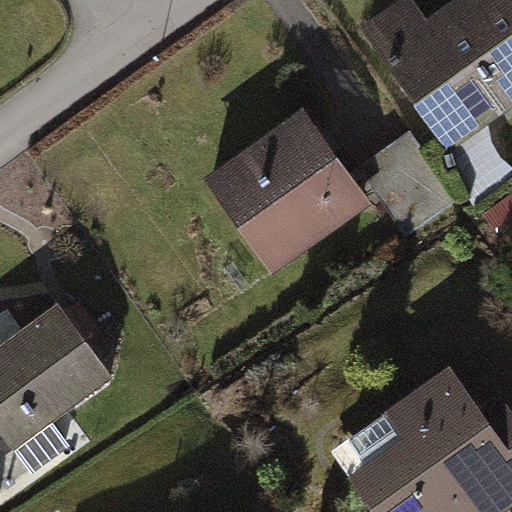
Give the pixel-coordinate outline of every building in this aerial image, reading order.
[(418,0),(411,0),(373,26),(451,139),(511,97),(511,0),(470,0),(435,24),(418,0)] [(315,115),(218,175),(277,270),(374,210),(315,115)] [(413,136),(358,168),(393,228),(449,196),(413,136)] [(72,308),(0,358),(0,418),(22,450),(123,381),(72,308)] [(418,441),(368,473),(392,511),(511,511),(511,391),(498,400),(472,360),(397,408),(418,441)]
